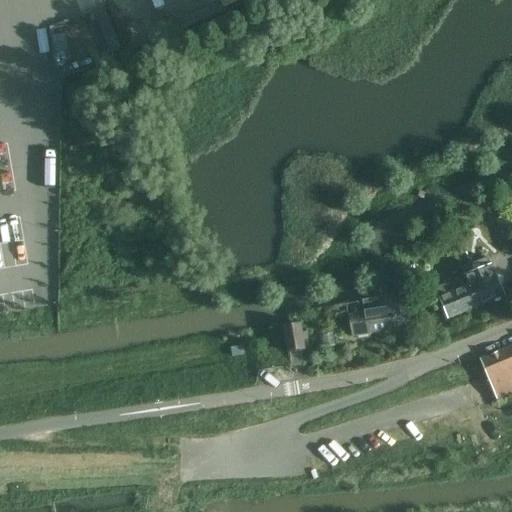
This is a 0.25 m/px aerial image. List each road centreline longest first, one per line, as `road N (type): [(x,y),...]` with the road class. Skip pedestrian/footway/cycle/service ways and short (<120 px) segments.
road 1 (unclassified): [(159,410),(410,366),(511,334)]
road 2 (track): [(190,459),(176,445),(80,443),(16,431)]
